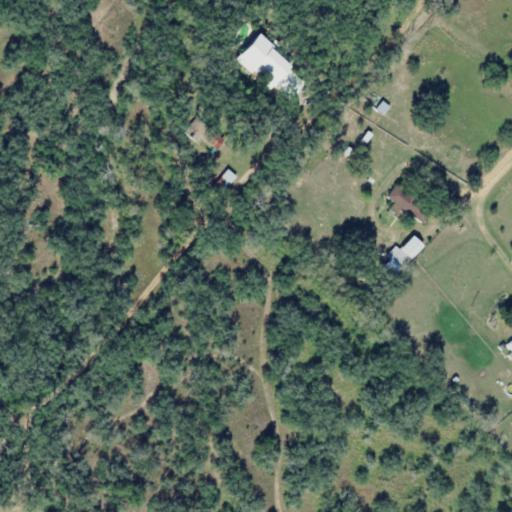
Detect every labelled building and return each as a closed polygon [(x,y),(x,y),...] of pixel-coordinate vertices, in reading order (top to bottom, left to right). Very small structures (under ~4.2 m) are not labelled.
[(300,110),(323,83),(272,41),(270,46),(254,34),(242,49),(257,63),(252,69),(300,110)] [(374,110),(380,102),(389,108),(383,116),(374,110)] [(226,170),(234,178),(224,189),(215,181),(226,170)] [(385,211),(396,218),(401,210),(420,225),(431,208),(395,183),(385,199),(391,204),(385,211)] [(394,246),(396,249),(397,248),(408,259),(394,275),(377,261),(394,246)]
